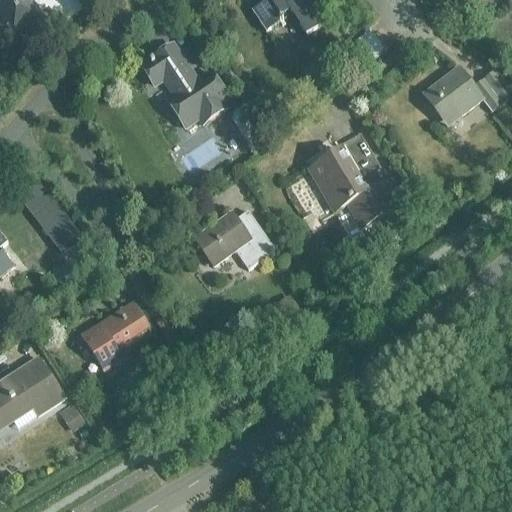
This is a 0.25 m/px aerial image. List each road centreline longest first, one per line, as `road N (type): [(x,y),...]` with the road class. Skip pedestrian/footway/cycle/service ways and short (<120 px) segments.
road 1 (tertiary): [(141,511),(260,439),(511,257)]
road 2 (unknown): [(51,86),(125,222),(124,239),(105,240),(18,122)]
road 3 (residential): [(151,0),(89,46),(0,141)]
